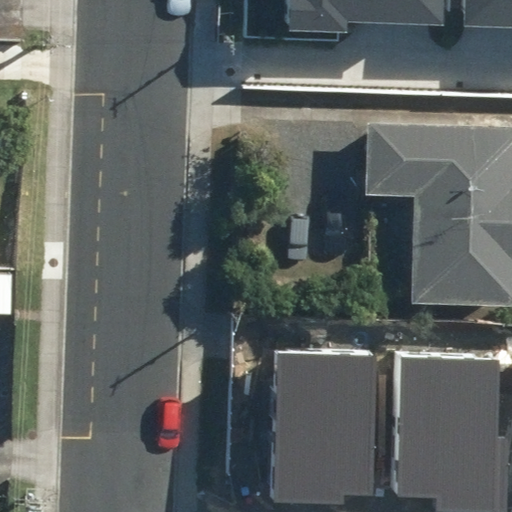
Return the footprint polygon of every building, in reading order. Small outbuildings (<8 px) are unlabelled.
[(285,0),(285,28),(351,30),(352,22),(449,25),(450,0),(285,0)] [(511,0),(458,0),(458,26),(511,28),(511,0)] [(511,126),(411,122),(360,120),(356,196),(407,199),(403,300),(509,305),(510,270),(511,270),(511,126)] [(415,499),(490,501),(494,358),(400,356),(397,485),(415,485),(415,499)] [(279,359),(274,501),(350,503),(350,490),(369,491),(373,362),(279,359)]
